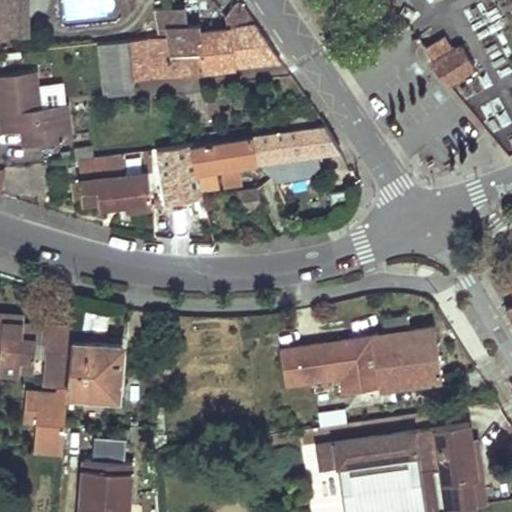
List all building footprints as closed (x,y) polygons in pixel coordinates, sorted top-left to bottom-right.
[(0,0),(0,36),(30,38),(31,0),(0,0)] [(238,0),(226,15),(229,26),(255,22),(240,0),(238,0)] [(174,24),(186,24),(183,6),(171,7),(174,24)] [(154,9),(159,35),(168,34),(169,49),(200,46),(199,30),(198,23),(186,24),(174,24),(171,7),(154,9)] [(159,35),(126,39),(100,42),(106,94),(132,91),(130,73),(129,63),(150,61),(152,71),(203,66),(203,69),(235,66),(235,62),(278,58),(255,22),(229,26),(199,30),(200,46),(169,49),(168,34),(159,35)] [(427,46),(435,58),(432,60),(448,81),(475,65),(463,42),(455,47),(446,35),(427,46)] [(150,61),(129,63),(130,73),(152,71),(150,61)] [(35,69),(0,73),(0,103),(1,114),(20,112),(22,129),(24,145),(71,139),(66,102),(40,106),(35,69)] [(212,112),(221,111),(219,95),(209,97),(212,112)] [(20,112),(1,114),(3,131),(22,129),(20,112)] [(307,116),(290,118),(291,126),(309,124),(307,116)] [(309,124),(291,126),(253,132),(256,159),(278,178),(279,179),(320,173),(317,150),(339,147),(324,122),(309,124)] [(253,132),(193,142),(197,167),(256,159),(253,132)] [(197,167),(193,142),(158,147),(167,202),(202,197),(197,167)] [(79,158),(93,156),(92,146),(77,147),(78,158),(79,158)] [(150,149),(143,151),(145,169),(148,169),(152,169),(150,149)] [(93,156),(79,158),(81,176),(123,172),(121,153),(94,156),(93,156)] [(125,206),(152,203),(148,169),(145,169),(123,172),(81,176),(82,197),(98,196),(99,203),(125,200),(125,206)] [(36,356),(38,325),(24,324),(16,323),(16,314),(0,313),(0,368),(21,370),(22,355),(36,356)] [(16,323),(24,324),(24,315),(16,314),(16,323)] [(410,328),(408,314),(386,317),(388,332),(410,328)] [(21,370),(47,372),(50,325),(38,325),(36,356),(22,355),(21,370)] [(71,339),(72,327),(50,325),(47,372),(69,373),(71,339)] [(441,379),(433,325),(410,328),(388,332),(372,334),(378,379),(379,385),(380,387),(441,379)] [(378,379),(372,334),(281,348),(286,383),(342,375),(344,391),(379,385),(378,379)] [(122,342),(71,339),(69,373),(68,385),(67,389),(119,393),(122,342)] [(69,373),(47,372),(46,383),(68,385),(69,373)] [(62,454),(67,396),(25,393),(24,410),(36,411),(35,424),(33,452),(62,454)] [(320,425),(346,421),(345,408),(319,411),(320,425)] [(23,423),(35,424),(36,411),(24,410),(23,423)] [(473,452),(469,422),(318,444),(321,468),(338,466),(344,511),(416,511),(486,502),(478,452),(473,452)] [(473,452),(478,452),(474,422),(469,422),(473,452)] [(135,440),(156,438),(155,424),(133,426),(135,440)] [(96,436),(94,457),(125,459),(127,438),(96,436)] [(85,456),(80,511),(107,511),(108,510),(128,511),(132,460),(125,459),(94,457),(85,456)]
